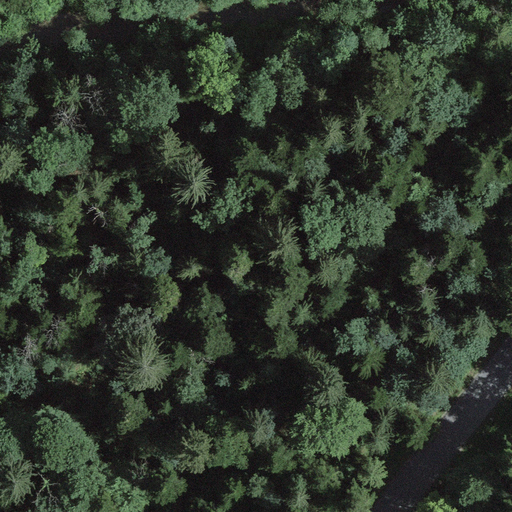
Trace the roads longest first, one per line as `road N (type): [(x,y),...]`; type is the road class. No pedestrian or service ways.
road 1 (track): [(511,54),(343,66),(215,104),(0,123)]
road 2 (unclassified): [(389,511),(511,357)]
